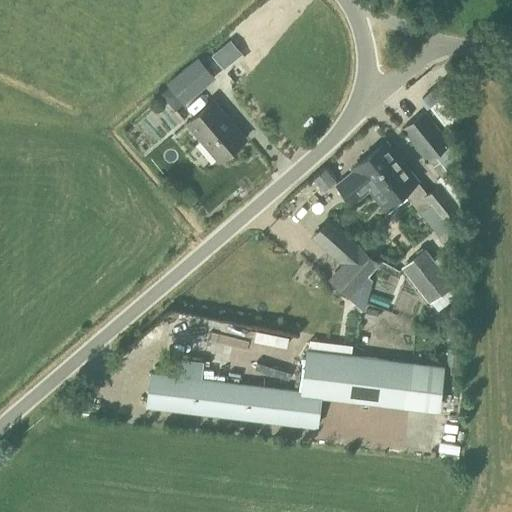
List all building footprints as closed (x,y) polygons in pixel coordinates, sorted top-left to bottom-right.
[(212,57),(222,69),(241,54),(231,41),(212,57)] [(198,58),(168,85),(183,104),(214,77),(198,58)] [(220,161),(246,140),(214,102),(188,124),(220,161)] [(116,130),(133,150),(155,130),(138,111),(116,130)] [(425,111),(403,129),(429,162),(451,144),(425,111)] [(369,189),(402,162),(386,142),(353,169),(355,171),(338,185),(352,203),(369,189)] [(402,162),(369,189),(384,207),(403,193),(421,214),(429,207),(440,222),(460,206),(461,198),(444,175),(434,181),(437,185),(427,193),(417,181),(402,162)] [(305,178),(313,191),(329,182),(322,169),(305,178)] [(380,264),(327,218),(309,239),(338,264),(328,278),(347,299),(350,296),(364,309),(373,280),(369,276),(380,264)] [(400,266),(406,274),(428,303),(430,302),(438,312),(460,294),(439,267),(450,259),(444,251),(433,260),(424,248),(400,266)] [(306,339),(300,391),(150,372),(146,408),(313,428),(317,425),(321,398),(438,413),(444,366),(352,354),(353,345),(306,339)] [(391,455),(425,457),(425,446),(391,444),(391,455)]
